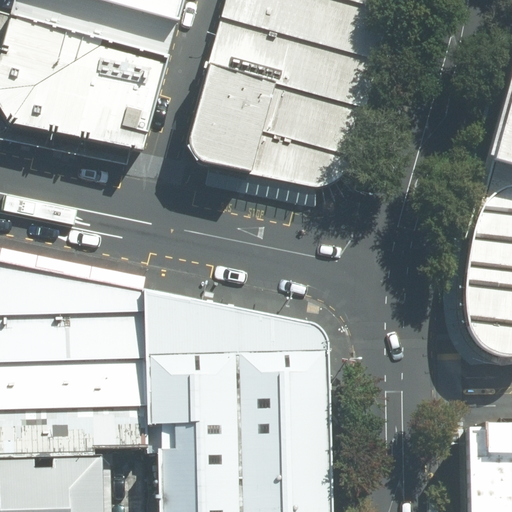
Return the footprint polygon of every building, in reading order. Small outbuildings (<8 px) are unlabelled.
[(15,0),(11,14),(165,58),(176,22),(92,0),(15,0)] [(92,0),(176,22),(181,0),(92,0)] [(225,0),(185,149),(197,162),(311,189),(324,188),(337,181),(346,172),(394,0),(225,0)] [(165,58),(11,14),(0,56),(0,122),(137,154),(165,58)] [(511,59),(463,240),(457,275),(460,310),(470,337),(483,351),(505,360),(511,358),(511,59)] [(147,448),(146,427),(140,291),(0,263),(0,458),(91,457),(91,449),(147,448)] [(156,427),(157,511),(328,511),(325,342),(317,328),(309,324),(140,291),(146,427),(156,427)] [(511,511),(511,430),(462,432),(464,511),(511,511)] [(0,511),(101,511),(100,457),(91,457),(0,458),(0,511)]
